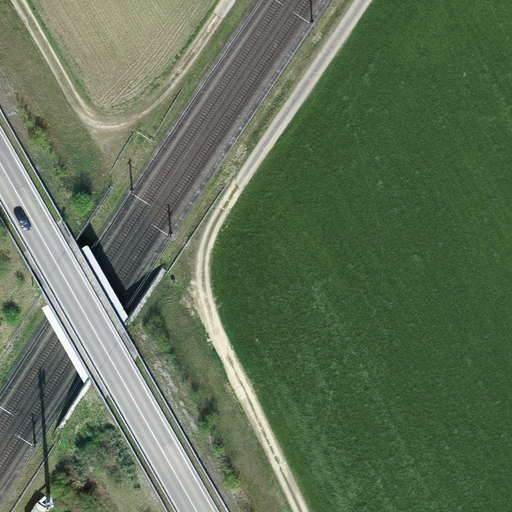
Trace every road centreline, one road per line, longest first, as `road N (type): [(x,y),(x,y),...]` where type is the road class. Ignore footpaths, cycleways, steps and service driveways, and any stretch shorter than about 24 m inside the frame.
road 1 (track): [(300,511),(219,339),(203,267),(216,220),(363,0)]
road 2 (secondary): [(0,163),(197,511)]
road 3 (track): [(17,0),(76,103),(107,123),(128,119),(166,87),(227,0)]
